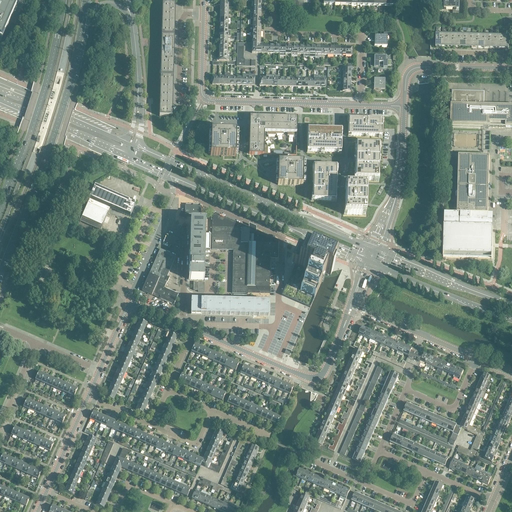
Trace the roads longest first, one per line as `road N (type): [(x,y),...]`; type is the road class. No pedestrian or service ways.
road 1 (secondary): [(0,273),(51,143),(82,26)]
road 2 (secondary): [(361,244),(151,155)]
road 3 (secondary): [(63,0),(46,87),(1,208)]
road 4 (secondary): [(169,175),(356,252)]
road 5 (residential): [(360,104),(362,35),(271,33),(272,0)]
road 6 (unclassified): [(345,325),(315,378),(194,328)]
road 7 (unclassified): [(174,190),(280,235),(279,303)]
road 8 (residential): [(380,451),(406,390),(453,411),(476,359)]
road 9 (secondary): [(381,267),(511,318)]
road 10 (secondary): [(511,306),(386,256)]
road 11 (residential): [(354,305),(476,359)]
road 12 (secondary): [(122,138),(0,88)]
road 13 (secondary): [(0,101),(118,148)]
